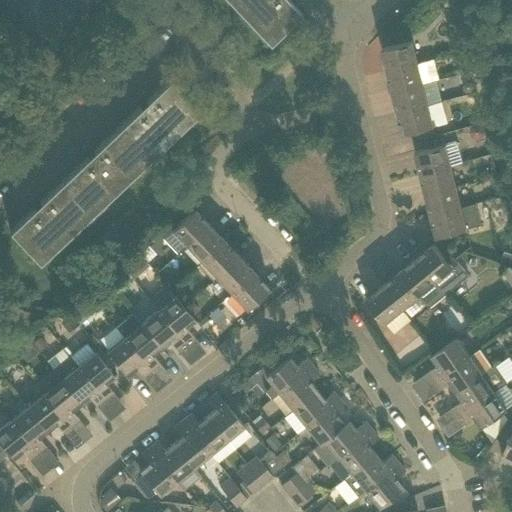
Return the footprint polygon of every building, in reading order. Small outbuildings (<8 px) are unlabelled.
[(301,13),(289,0),(229,0),(270,43),(301,13)] [(458,50),(466,49),(464,35),(456,36),(458,50)] [(413,40),(388,47),(383,48),(388,68),(418,61),(413,40)] [(423,81),(418,61),(388,68),(393,89),(423,81)] [(471,61),(470,61),(459,63),(461,73),(473,70),(471,61)] [(117,128),(147,159),(200,109),(170,77),(146,100),(145,98),(139,104),(140,106),(117,128)] [(437,78),(423,81),(393,89),(398,111),(428,103),(442,100),(437,78)] [(466,93),(471,93),(474,90),(474,85),(472,82),(467,81),(463,84),(463,89),(466,93)] [(425,127),(434,125),(428,103),(398,111),(404,133),(425,127)] [(434,125),(425,127),(427,134),(436,132),(434,125)] [(64,178),(93,209),(147,159),(117,128),(93,150),(92,148),(86,154),(87,156),(64,178)] [(446,143),(416,151),(421,172),(451,164),(451,165),(463,161),(459,144),(455,141),(446,144),(446,143)] [(421,172),(427,193),(456,186),(451,165),(451,164),(421,172)] [(500,183),(501,183),(499,176),(498,176),(490,178),(491,185),(500,183)] [(93,209),(64,178),(40,201),(38,199),(32,205),(34,206),(10,229),(39,260),(93,209)] [(462,207),(456,186),(427,193),(432,215),(462,207)] [(437,236),(467,228),(482,224),(477,203),(462,207),(432,215),(437,236)] [(178,253),(186,245),(187,245),(210,224),(194,208),(171,229),(172,230),(163,237),(178,253)] [(202,261),(224,240),(210,224),(187,245),(202,261)] [(216,277),(239,255),(224,240),(202,261),(216,277)] [(449,261),(434,243),(416,258),(447,294),(470,275),(455,257),(449,261)] [(511,265),(511,253),(505,251),(502,261),(511,265)] [(231,292),(254,271),(239,255),(216,277),(231,292)] [(139,276),(151,266),(143,257),(132,267),(139,276)] [(430,307),(447,294),(416,258),(400,271),(420,294),(430,307)] [(269,287),(254,271),(231,292),(220,303),(239,324),(255,308),(251,304),(269,287)] [(402,309),(420,294),(400,271),(382,286),(390,296),(402,309)] [(178,281),(173,276),(167,281),(172,286),(178,281)] [(123,294),(131,287),(124,279),(116,286),(123,294)] [(178,294),(184,289),(179,283),(173,288),(178,294)] [(390,296),(382,286),(366,298),(386,322),(402,309),(390,296)] [(194,336),(186,326),(195,319),(175,295),(158,309),(186,342),(194,336)] [(86,321),(100,309),(92,299),(77,311),(86,321)] [(200,309),(194,302),(187,308),(193,315),(200,309)] [(161,347),(169,340),(177,349),(186,342),(158,309),(141,323),(161,347)] [(152,370),(160,363),(152,354),(161,347),(141,323),(140,323),(132,312),(115,326),(124,337),(152,370)] [(70,331),(79,324),(72,314),(62,322),(70,331)] [(203,328),(210,322),(206,316),(199,323),(203,328)] [(412,361),(431,346),(410,319),(391,334),(412,361)] [(136,367),(143,377),(152,370),(124,337),(115,326),(100,339),(108,349),(108,350),(127,374),(136,367)] [(47,346),(41,339),(40,337),(32,342),(34,345),(40,351),(47,346)] [(438,351),(432,355),(439,365),(429,371),(435,381),(470,356),(457,338),(445,346),(438,351)] [(434,345),(438,351),(445,346),(441,340),(434,345)] [(18,350),(22,355),(27,361),(38,352),(33,346),(29,341),(18,350)] [(95,351),(94,352),(87,343),(70,356),(106,398),(113,392),(105,382),(114,375),(95,351)] [(441,389),(451,383),(457,392),(494,367),(493,366),(481,348),(470,356),(435,381),(441,389)] [(297,364),(289,355),(265,375),(273,385),(266,390),(272,398),(279,393),(313,366),(306,357),(297,364)] [(54,369),(81,402),(89,396),(97,405),(106,398),(70,356),(54,369)] [(457,392),(463,400),(453,407),(460,416),(495,392),(494,392),(508,382),(496,364),(493,366),(494,367),(457,392)] [(310,381),(319,374),(313,366),(279,393),(272,398),(286,415),(293,409),(317,390),(310,381)] [(37,383),(44,392),(45,392),(72,425),(80,419),(72,410),(81,402),(54,369),(37,383)] [(333,390),(323,398),(317,390),(293,409),(306,426),(340,399),(333,390)] [(244,424),(217,391),(208,399),(216,408),(208,414),(227,438),(244,424)] [(45,392),(44,392),(28,405),(48,429),(55,423),(63,433),(72,425),(45,392)] [(466,425),(476,418),(493,443),(509,419),(505,411),(507,410),(495,392),(460,416),(466,425)] [(346,407),(340,399),(306,426),(319,443),(324,439),(344,423),(337,415),(346,407)] [(11,419),(39,452),(46,446),(39,437),(48,429),(28,405),(11,419)] [(208,414),(199,422),(191,413),(185,418),(211,452),(227,438),(208,414)] [(270,426),(262,417),(254,423),(262,433),(270,426)] [(174,426),(182,436),(175,441),(194,466),(211,452),(185,418),(174,426)] [(0,441),(8,452),(13,458),(22,450),(29,460),(39,452),(11,419),(0,428),(0,441)] [(338,456),(371,428),(365,420),(355,428),(348,419),(344,423),(324,439),(338,456)] [(375,452),(369,445),(378,437),(371,428),(338,456),(328,464),(341,481),(344,478),(351,473),(351,472),(375,452)] [(266,439),(274,449),(281,443),(273,433),(266,439)] [(511,435),(502,455),(511,460),(511,435)] [(175,441),(165,449),(158,440),(151,446),(177,479),(176,480),(184,489),(201,475),(193,466),(194,466),(175,441)] [(0,459),(8,452),(0,441),(0,459)] [(159,494),(176,480),(177,479),(151,446),(141,454),(149,463),(140,470),(142,473),(133,481),(144,495),(151,496),(157,491),(159,494)] [(273,476),(272,475),(283,465),(271,449),(259,459),(257,456),(248,464),(264,483),(273,476)] [(398,462),(392,454),(382,461),(375,452),(351,472),(351,473),(344,478),(358,495),(365,489),(364,489),(398,462)] [(301,469),(309,479),(320,470),(306,454),(291,466),(296,473),(301,469)] [(405,471),(398,462),(364,489),(365,489),(379,507),(380,508),(404,498),(404,497),(408,494),(396,478),(405,471)] [(237,473),(253,492),(264,483),(248,464),(237,473)] [(296,473),(281,484),(290,495),(309,479),(301,469),(296,473)] [(236,506),(246,497),(230,478),(220,486),(236,506)] [(290,495),(297,505),(317,489),(309,479),(290,495)] [(98,499),(109,511),(122,499),(112,487),(98,499)] [(417,511),(418,510),(410,511),(405,511),(403,500),(404,499),(404,498),(380,508),(381,510),(381,511),(417,511)] [(215,511),(226,511),(216,500),(210,505),(215,511)] [(328,502),(315,511),(334,511),(335,511),(328,502)]
